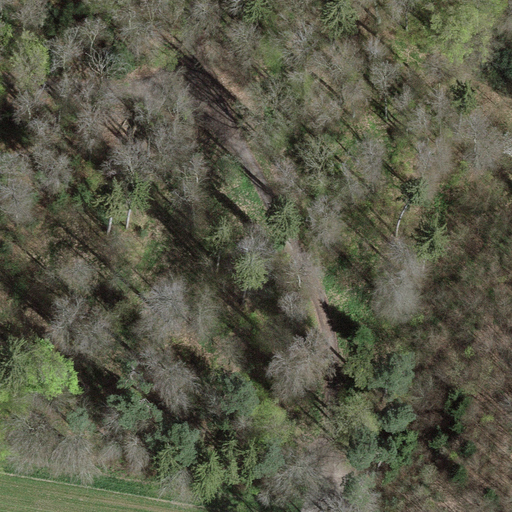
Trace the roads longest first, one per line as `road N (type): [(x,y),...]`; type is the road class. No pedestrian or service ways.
road 1 (track): [(204,0),(215,91),(300,252),(330,342),(336,388),(321,494)]
road 2 (track): [(0,68),(215,91)]
